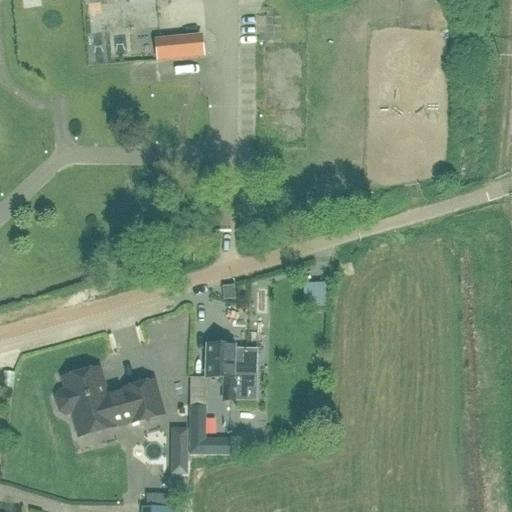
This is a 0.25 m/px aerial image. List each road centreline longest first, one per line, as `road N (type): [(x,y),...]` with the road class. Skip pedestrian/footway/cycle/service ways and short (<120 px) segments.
road 1 (unclassified): [(0,336),(511,188)]
road 2 (residential): [(229,158),(60,160),(0,215)]
